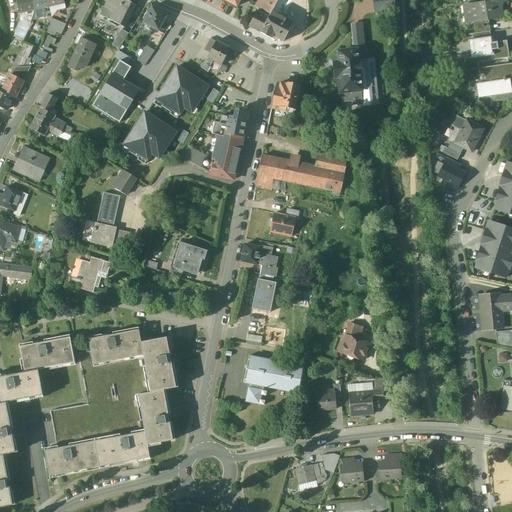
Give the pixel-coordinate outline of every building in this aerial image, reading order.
[(32,0),(16,0),(18,5),(15,6),(16,10),(19,9),(20,17),(28,15),(27,12),(35,11),(32,0)] [(47,0),(32,0),(35,11),(49,7),(47,0)] [(137,5),(125,0),(108,0),(105,7),(114,12),(110,20),(125,28),(137,5)] [(259,0),(256,8),(258,9),(259,9),(270,15),(278,0),(259,0)] [(278,0),(272,12),(289,21),(300,2),(295,0),(278,0)] [(392,0),(373,0),(374,11),(393,9),(392,0)] [(491,2),(463,6),(466,23),(474,22),(475,28),(488,26),(487,20),(503,18),(501,1),(500,0),(491,2)] [(49,7),(51,17),(52,16),(57,10),(66,8),(65,4),(49,7)] [(167,15),(152,7),(143,23),(158,31),(167,15)] [(270,15),(259,9),(258,9),(249,27),(260,34),(261,33),(270,15)] [(289,21),(272,12),(270,15),(261,33),(271,39),(271,38),(274,40),(275,40),(276,40),(277,39),(283,42),(293,24),(289,21)] [(52,16),(51,17),(51,19),(47,30),(61,35),(68,22),(69,13),(52,16)] [(31,24),(20,20),(18,25),(30,29),(31,24)] [(354,51),(339,52),(340,58),(329,59),(330,65),(335,64),(336,78),(338,77),(341,101),(352,100),(352,104),(362,103),(359,68),(364,67),(364,62),(366,62),(365,49),(363,50),(360,24),(351,25),(354,51)] [(30,29),(18,25),(14,37),(24,41),(29,31),(30,29)] [(122,30),(115,41),(122,46),(129,34),(122,30)] [(476,34),(472,34),(473,40),(490,38),(489,32),(476,34)] [(54,51),(57,38),(47,35),(44,49),(54,51)] [(82,38),(71,61),(79,65),(83,67),(90,51),(93,52),(96,45),(82,38)] [(210,38),(204,50),(210,53),(216,42),(210,38)] [(473,40),(472,40),(468,40),(471,58),(471,59),(475,58),(491,55),(492,60),(509,58),(506,41),(491,44),(490,38),(473,40)] [(210,53),(207,58),(213,61),(221,66),(230,49),(216,41),(216,42),(210,53)] [(36,48),(23,43),(18,55),(31,61),(36,48)] [(147,47),(137,62),(145,67),(154,52),(147,47)] [(130,59),(119,51),(115,58),(126,65),(130,59)] [(31,61),(18,55),(12,68),(17,68),(28,67),(31,61)] [(475,58),(471,59),(471,58),(464,59),(466,71),(479,69),(478,63),(492,61),(492,60),(491,55),(475,58)] [(213,61),(207,58),(201,67),(208,73),(211,68),(211,64),(213,61)] [(79,65),(71,61),(68,68),(76,72),(79,65)] [(92,106),(119,123),(139,90),(123,81),(131,68),(120,61),(92,106)] [(446,63),(435,65),(436,75),(447,73),(446,63)] [(503,72),(485,74),(485,75),(486,83),(479,84),(480,98),(511,93),(509,80),(511,80),(511,63),(502,65),(503,72)] [(479,69),(480,76),(485,75),(485,74),(503,72),(502,65),(479,69)] [(209,87),(178,66),(154,102),(179,119),(186,109),(191,113),(209,87)] [(31,67),(17,68),(13,76),(24,82),(31,67)] [(13,76),(10,75),(3,90),(14,96),(16,97),(24,82),(13,76)] [(300,87),(277,82),(272,105),(286,108),(285,110),(285,112),(286,113),(287,115),(289,115),(291,115),(293,114),(295,113),(296,111),(297,102),(298,100),(299,98),(299,96),(299,94),(300,87)] [(3,90),(1,93),(0,92),(0,106),(7,110),(14,96),(3,90)] [(48,95),(41,109),(56,117),(58,111),(54,110),(59,101),(48,95)] [(56,117),(41,109),(35,119),(50,127),(54,119),(56,117)] [(235,118),(246,121),(248,112),(236,110),(235,118)] [(175,133),(144,114),(123,148),(147,164),(154,154),(159,157),(175,133)] [(229,117),(222,116),(220,123),(220,125),(227,126),(229,117)] [(466,121),(456,116),(451,126),(461,131),(466,121)] [(227,126),(226,134),(243,137),(246,121),(235,118),(229,117),(227,126)] [(50,127),(35,119),(30,129),(45,137),(48,131),(50,127)] [(66,125),(54,119),(50,127),(61,133),(64,128),(66,125)] [(454,143),(454,144),(463,149),(471,153),(483,129),(466,120),(466,121),(461,131),(454,143)] [(226,134),(227,126),(220,125),(220,123),(215,122),(212,135),(219,136),(225,137),(226,134)] [(80,128),(70,123),(67,129),(74,133),(73,136),(77,137),(80,128)] [(363,126),(353,127),(355,149),(367,148),(366,135),(363,135),(363,126)] [(61,133),(50,127),(48,131),(59,137),(61,133)] [(67,129),(64,128),(61,133),(73,137),(73,136),(74,133),(67,129)] [(243,137),(226,134),(225,137),(219,136),(217,144),(240,149),(243,138),(243,137)] [(463,149),(454,144),(454,143),(451,142),(448,149),(460,155),(463,149)] [(240,149),(217,144),(213,162),(210,175),(233,180),(240,149)] [(213,162),(188,147),(181,159),(210,175),(213,162)] [(448,149),(445,148),(442,153),(457,161),(460,155),(448,149)] [(49,160),(24,149),(16,167),(32,175),(31,178),(40,182),(49,160)] [(329,170),(262,156),(256,187),(271,191),(272,186),(277,187),(278,180),(325,189),(329,170)] [(461,165),(447,159),(445,164),(458,171),(461,165)] [(511,164),(508,163),(505,172),(504,172),(500,184),(501,184),(495,203),(496,203),(494,209),(511,214),(511,164)] [(445,164),(438,176),(458,186),(464,174),(458,171),(445,164)] [(344,173),(329,170),(325,189),(340,193),(344,173)] [(137,179),(126,172),(115,189),(126,196),(137,179)] [(22,193),(7,187),(4,196),(5,196),(2,205),(0,205),(15,212),(22,193)] [(119,197),(105,194),(98,224),(95,224),(94,231),(95,231),(93,241),(112,246),(113,246),(116,233),(117,228),(112,227),(119,197)] [(299,212),(287,210),(286,216),(295,219),(297,219),(299,212)] [(286,216),(274,214),(270,232),(291,237),(295,219),(286,216)] [(0,222),(0,250),(4,252),(7,238),(17,241),(21,228),(0,222)] [(511,229),(489,222),(486,231),(485,230),(481,243),(482,243),(476,262),(477,262),(475,268),(506,278),(507,272),(508,272),(511,261),(511,229)] [(129,236),(116,233),(113,246),(112,246),(112,248),(126,251),(129,236)] [(207,251),(181,243),(174,266),(174,267),(184,270),(197,274),(201,260),(204,261),(207,251)] [(261,248),(245,245),(241,262),(258,265),(261,248)] [(278,258),(265,255),(264,257),(260,256),(258,265),(262,266),(260,274),(274,277),(276,277),(278,269),(276,268),(278,258)] [(92,264),(82,261),(76,280),(80,281),(78,288),(93,292),(96,283),(99,272),(101,273),(105,262),(94,259),(92,264)] [(33,269),(0,264),(0,293),(2,276),(31,280),(33,269)] [(258,265),(253,264),(252,273),(260,274),(262,266),(258,265)] [(184,270),(174,267),(174,266),(171,265),(168,275),(181,279),(184,270)] [(274,277),(260,274),(259,280),(272,283),(274,277)] [(259,280),(256,291),(258,291),(254,309),(270,312),(276,284),(272,283),(259,280)] [(108,289),(98,286),(99,284),(96,283),(93,292),(106,296),(108,289)] [(497,294),(480,296),(483,330),(502,329),(501,311),(498,311),(498,308),(511,307),(511,296),(497,297),(497,294)] [(167,297),(165,309),(177,311),(179,300),(173,299),(173,298),(167,297)] [(361,328),(348,324),(348,325),(349,325),(345,336),(346,337),(357,340),(361,328)] [(139,330),(89,340),(94,365),(143,356),(141,342),(139,330)] [(511,332),(511,331),(496,332),(497,347),(511,349),(511,332)] [(261,346),(263,337),(249,334),(247,343),(261,346)] [(357,340),(346,337),(347,337),(345,344),(342,353),(341,352),(341,353),(348,355),(349,358),(353,359),(355,358),(364,360),(369,345),(370,346),(370,345),(357,340)] [(70,338),(20,347),(25,372),(38,370),(75,363),(70,338)] [(166,338),(141,342),(143,356),(150,393),(163,390),(176,388),(166,338)] [(345,344),(340,342),(337,351),(341,353),(341,352),(342,353),(345,344)] [(94,365),(81,367),(88,404),(50,411),(57,448),(95,441),(145,432),(138,395),(150,393),(143,356),(94,365)] [(305,367),(249,356),(244,383),(252,385),(263,387),(299,394),(305,367)] [(25,372),(0,377),(0,403),(6,402),(43,395),(38,370),(25,372)] [(386,381),(374,377),(375,387),(382,387),(387,386),(386,381)] [(511,381),(503,380),(502,388),(505,389),(505,388),(511,389),(511,381)] [(371,384),(348,385),(349,394),(371,392),(371,388),(371,384)] [(263,387),(252,385),(251,388),(250,388),(248,388),(245,402),(260,405),(263,391),(263,390),(263,387)] [(387,386),(382,387),(383,400),(390,399),(387,386)] [(375,387),(371,388),(371,392),(372,401),(383,400),(382,387),(375,387)] [(511,389),(505,388),(505,389),(503,404),(501,405),(500,408),(501,409),(504,410),(505,411),(506,412),(508,412),(510,412),(511,412),(511,411),(511,389)] [(150,393),(138,395),(145,432),(147,445),(173,440),(163,390),(150,393)] [(371,392),(349,394),(350,416),(373,414),(372,401),(371,392)] [(335,393),(317,395),(318,411),(336,409),(335,398),(335,393)] [(0,403),(0,455),(3,455),(16,452),(6,402),(0,403)] [(145,432),(95,441),(100,467),(150,457),(147,445),(145,432)] [(57,448),(45,450),(50,476),(100,467),(95,441),(57,448)] [(402,454),(385,455),(386,462),(387,462),(388,463),(398,463),(402,463),(402,454)] [(0,455),(0,507),(13,505),(3,455),(0,455)] [(354,458),(341,460),(338,469),(342,468),(353,466),(353,465),(354,465),(354,458)] [(398,463),(388,463),(387,462),(386,462),(379,462),(380,479),(400,478),(400,468),(399,468),(398,463)] [(324,463),(318,465),(321,476),(321,475),(326,474),(324,463)] [(353,466),(342,468),(343,473),(341,473),(343,483),(363,481),(361,464),(354,465),(353,465),(353,466)] [(318,465),(312,466),(315,481),(316,481),(317,484),(322,483),(321,478),(322,478),(321,475),(321,476),(318,465)] [(302,468),(296,470),(299,485),(315,481),(312,466),(308,467),(302,468)]
